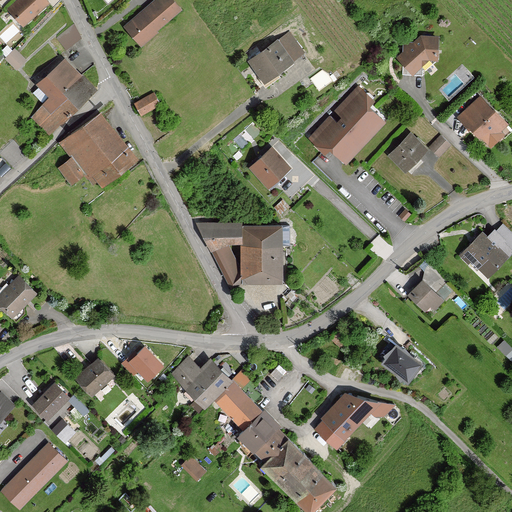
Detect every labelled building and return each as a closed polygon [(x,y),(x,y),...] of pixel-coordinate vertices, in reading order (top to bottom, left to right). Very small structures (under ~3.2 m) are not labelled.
[(49,0),(21,0),(12,9),(19,17),(22,15),(29,23),(51,2),(49,0)] [(182,8),(174,0),(157,0),(133,22),(144,35),(153,27),(157,31),(182,8)] [(29,23),(22,15),(19,17),(27,25),(29,23)] [(133,22),(127,27),(143,45),(158,33),(157,31),(153,27),(144,35),(133,22)] [(65,50),(66,50),(80,38),(73,25),(57,39),(57,40),(65,50)] [(291,33),(280,41),(294,60),(305,52),(291,33)] [(429,73),(442,61),(442,59),(439,60),(441,39),(425,38),(418,46),(410,45),(409,52),(402,58),(406,63),(405,76),(425,77),(426,72),(429,73)] [(280,41),(253,60),(267,79),(279,71),(294,60),(280,41)] [(16,50),(9,57),(20,68),(24,63),(16,55),(19,52),(16,50)] [(24,63),(27,60),(27,59),(19,52),(16,55),(24,63)] [(58,98),(81,77),(78,73),(75,70),(66,60),(41,83),(44,86),(37,93),(47,103),(45,104),(53,112),(63,103),(58,98)] [(279,71),(267,79),(265,81),(268,86),(282,76),(279,71)] [(38,112),(35,115),(50,131),(51,131),(63,122),(66,119),(95,90),(88,83),(81,77),(58,98),(63,103),(53,112),(45,104),(38,112)] [(345,117),(340,122),(333,115),(313,136),(319,143),(324,143),(328,147),(331,144),(348,160),(388,118),(372,102),(367,97),(368,92),(361,86),(338,110),(345,117)] [(137,103),(142,114),(149,110),(161,101),(154,90),(139,100),(136,102),(137,103)] [(372,92),(368,92),(367,97),(372,102),(377,97),(372,92)] [(478,106),(463,120),(473,131),(474,130),(483,139),(485,139),(494,149),(507,137),(502,133),(509,126),(497,114),(496,115),(490,108),(485,113),(478,106)] [(64,167),(75,181),(88,172),(91,176),(96,172),(100,177),(105,183),(106,183),(135,160),(106,123),(109,121),(102,113),(97,116),(88,123),(79,129),(63,142),(76,157),(64,167)] [(243,134),(249,141),(263,129),(257,122),(243,134)] [(414,137),(394,157),(411,175),(413,173),(424,163),(431,155),(414,137)] [(443,159),(454,147),(445,139),(434,150),(443,159)] [(319,143),(319,147),(324,152),(328,147),(324,143),(319,143)] [(328,147),(345,163),(348,160),(331,144),(328,147)] [(274,147),(253,166),(269,184),(283,171),(285,173),(292,166),(274,147)] [(417,178),(428,167),(424,163),(413,173),(417,178)] [(91,176),(95,181),(96,181),(100,177),(96,172),(91,176)] [(276,208),(282,214),(283,213),(290,206),(284,200),(283,200),(276,208)] [(243,214),(233,214),(232,225),(243,225),(243,214)] [(283,224),(245,225),(245,235),(258,235),(268,235),(269,244),(283,244),(283,240),(284,234),(283,224)] [(245,235),(245,225),(243,225),(232,225),(202,226),(215,249),(228,241),(244,240),(245,235)] [(485,241),(482,238),(460,258),(471,270),(475,265),(486,277),(510,255),(499,243),(501,241),(494,233),(485,241)] [(258,269),(258,277),(269,277),(269,256),(269,244),(268,235),(258,235),(259,240),(258,247),(258,254),(258,262),(258,269)] [(215,249),(235,288),(243,278),(243,269),(243,262),(244,254),(232,254),(228,241),(215,249)] [(269,244),(269,256),(283,256),(283,244),(269,244)] [(244,254),(243,262),(258,262),(258,254),(244,254)] [(269,256),(269,277),(283,276),(283,256),(269,256)] [(423,287),(413,296),(424,308),(428,304),(434,298),(448,286),(430,267),(425,271),(422,286),(423,287)] [(243,269),(243,278),(258,277),(258,269),(243,269)] [(22,278),(0,299),(0,300),(17,318),(40,296),(22,278)] [(428,304),(434,310),(440,304),(439,303),(434,298),(428,304)] [(137,373),(139,370),(148,378),(166,360),(145,341),(125,362),(137,373)] [(413,363),(389,343),(375,359),(393,374),(398,381),(400,379),(411,371),(409,368),(413,363)] [(496,351),(503,359),(511,352),(503,343),(496,351)] [(181,365),(175,371),(200,397),(196,402),(203,409),(215,397),(196,378),(193,376),(203,366),(192,355),(191,355),(181,365)] [(78,378),(93,393),(112,373),(98,358),(78,378)] [(215,397),(232,379),(214,360),(213,360),(196,378),(215,397)] [(418,366),(413,363),(409,368),(411,371),(400,379),(405,383),(418,366)] [(243,368),(232,379),(242,388),(245,385),(253,377),(243,368)] [(232,379),(215,397),(240,421),(258,404),(242,388),(232,379)] [(38,404),(51,416),(52,415),(70,396),(70,395),(57,384),(56,384),(38,404)] [(84,402),(76,393),(71,398),(79,407),(84,402)] [(351,393),(327,418),(346,436),(371,410),(382,399),(371,396),(361,395),(357,398),(351,393)] [(0,421),(16,406),(5,394),(0,398),(0,421)] [(371,410),(377,416),(385,416),(399,403),(391,401),(386,400),(382,399),(371,410)] [(264,410),(258,404),(240,421),(242,422),(247,427),(252,422),(264,410)] [(241,433),(245,436),(258,450),(279,429),(281,427),(265,411),(264,410),(252,422),(247,427),(241,433)] [(330,438),(338,445),(346,436),(327,418),(319,427),(320,428),(326,433),(330,438)] [(74,431),(65,421),(55,430),(65,440),(74,431)] [(247,427),(242,422),(237,427),(237,428),(241,433),(247,427)] [(258,450),(264,456),(265,456),(270,456),(288,438),(279,429),(258,450)] [(258,450),(245,436),(241,441),(246,445),(243,448),(252,456),(253,454),(258,450)] [(299,446),(290,437),(288,438),(270,456),(264,462),(271,469),(272,471),(283,460),(299,446)] [(52,444),(11,485),(24,498),(37,485),(41,489),(69,461),(52,444)] [(306,452),(299,446),(283,460),(291,467),(292,466),(301,474),(307,467),(299,459),(306,452)] [(314,460),(306,452),(299,459),(307,467),(314,460)] [(192,453),(182,461),(197,477),(206,469),(192,453)] [(272,471),(280,478),(291,467),(283,460),(272,471)] [(323,469),(314,460),(307,467),(301,474),(310,482),(311,482),(313,479),(323,469)] [(280,478),(288,486),(301,474),(292,466),(291,467),(280,478)] [(333,478),(331,476),(323,469),(313,479),(327,494),(338,483),(333,478)] [(288,486),(300,498),(312,509),(327,494),(313,479),(311,482),(310,482),(301,474),(288,486)] [(24,498),(11,485),(6,490),(23,507),(41,489),(37,485),(24,498)]
